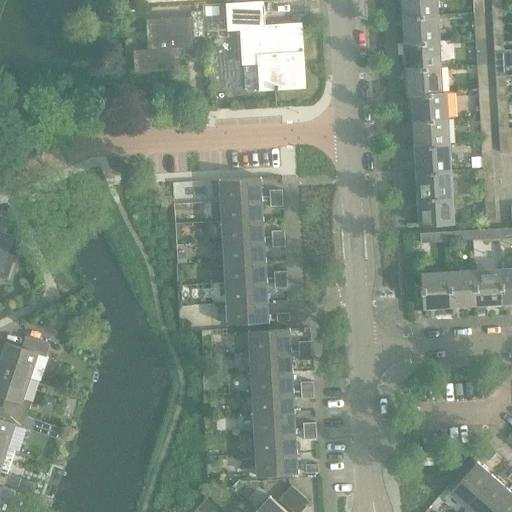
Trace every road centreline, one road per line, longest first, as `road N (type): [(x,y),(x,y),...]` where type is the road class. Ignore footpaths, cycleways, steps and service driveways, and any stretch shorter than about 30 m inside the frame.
road 1 (residential): [(28,174),(99,144),(349,132)]
road 2 (tertiary): [(362,350),(349,132)]
road 3 (residential): [(362,350),(511,343)]
road 4 (tertiary): [(370,490),(362,350)]
road 5 (tertiary): [(349,132),(342,0)]
